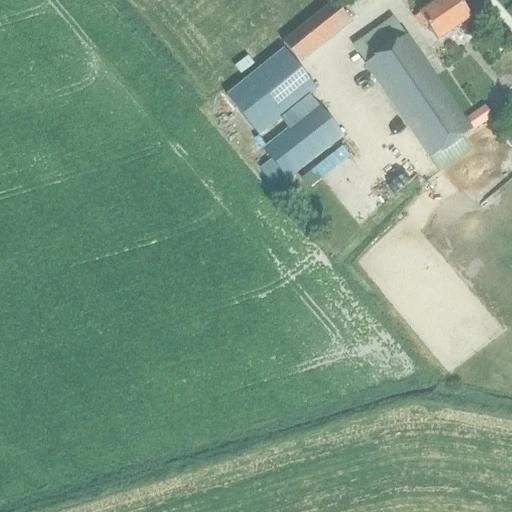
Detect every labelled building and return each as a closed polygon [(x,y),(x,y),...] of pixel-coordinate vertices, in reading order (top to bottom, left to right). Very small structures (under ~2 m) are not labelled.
[(437,40),(471,17),(459,0),(437,0),(419,13),(419,14),(414,17),(421,27),(426,24),(437,40)] [(298,61),(349,20),(334,1),(283,42),(298,61)] [(463,120),(392,17),(353,45),(439,170),(471,149),(462,136),(490,117),(483,106),(463,120)] [(259,135),(317,88),(284,48),(226,95),(259,135)] [(287,179),(343,135),(318,104),(263,149),(287,179)]
